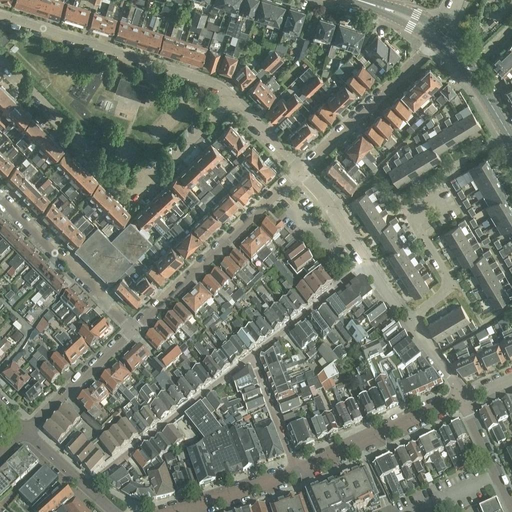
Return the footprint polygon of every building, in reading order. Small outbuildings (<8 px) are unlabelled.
[(27,0),(25,7),(37,11),(40,0),(27,0)] [(40,0),(37,11),(47,15),(52,0),(40,0)] [(59,0),(52,0),(47,15),(58,18),(64,1),(59,0)] [(62,19),(73,23),(79,6),(80,0),(75,0),(74,4),(68,2),(62,19)] [(106,16),(101,32),(111,35),(116,20),(110,18),(116,0),(110,0),(110,3),(109,3),(105,16),(106,16)] [(226,7),(228,0),(215,0),(214,5),(213,4),(209,17),(215,18),(217,12),(219,8),(225,11),(226,7)] [(241,0),(228,0),(226,7),(232,9),(231,11),(237,13),(241,0)] [(258,0),(244,0),(241,12),(239,12),(238,17),(236,23),(232,35),(238,37),(246,14),(253,16),(258,0)] [(261,19),(268,21),(273,3),(263,0),(261,0),(256,17),(256,20),(260,21),(261,19)] [(273,3),(268,21),(274,23),(274,25),(278,27),(279,24),(285,7),(273,3)] [(115,36),(126,40),(136,7),(131,5),(126,21),(121,20),(115,36)] [(79,6),(73,23),(85,27),(90,10),(83,7),(81,7),(80,6),(79,6)] [(126,40),(136,43),(142,26),(137,25),(142,9),(136,7),(126,40)] [(286,53),(288,45),(293,46),(298,31),(304,12),(290,7),(284,27),(279,42),(276,51),(285,53),(286,53)] [(191,23),(203,27),(207,14),(195,10),(191,23)] [(89,28),(101,32),(106,16),(105,16),(94,13),(89,28)] [(329,40),(329,38),(334,23),(320,18),(314,37),(313,42),(319,44),(320,39),(321,39),(321,37),(329,40)] [(159,50),(170,54),(178,28),(180,22),(176,20),(171,36),(165,34),(159,50)] [(152,30),(147,47),(157,50),(163,33),(157,31),(158,28),(157,27),(158,22),(155,21),(154,26),(153,26),(152,30)] [(333,39),(332,41),(327,56),(333,58),(337,45),(339,46),(339,44),(346,46),(351,28),(340,24),(335,39),(333,39)] [(136,43),(147,47),(152,30),(142,26),(136,43)] [(170,54),(181,57),(186,41),(179,39),(182,29),(178,28),(170,54)] [(364,32),(351,28),(346,46),(352,48),(351,50),(357,51),(357,50),(358,50),(364,32)] [(259,42),(262,32),(251,29),(248,39),(259,42)] [(0,37),(0,41),(3,45),(9,38),(4,33),(0,37)] [(309,39),(301,36),(295,55),(303,58),(309,39)] [(366,46),(377,58),(390,45),(385,39),(383,41),(378,36),(366,46)] [(220,70),(232,74),(237,57),(243,40),(238,38),(232,55),(226,53),(220,70)] [(192,43),(186,41),(181,57),(191,61),(197,45),(196,44),(197,40),(193,39),(192,43)] [(197,45),(191,61),(202,64),(207,48),(197,45)] [(390,45),(377,58),(371,63),(378,71),(384,65),(386,67),(399,55),(390,45)] [(205,65),(216,69),(222,52),(210,49),(205,65)] [(276,51),(275,50),(261,63),(268,70),(281,57),(285,53),(276,51)] [(499,57),(497,59),(511,74),(511,69),(511,68),(511,66),(511,61),(504,53),(499,57)] [(511,75),(511,74),(497,59),(495,61),(491,66),(494,70),(497,74),(498,73),(501,77),(506,73),(510,78),(511,75)] [(368,60),(363,65),(366,68),(371,63),(368,60)] [(348,61),(345,64),(344,65),(365,87),(369,83),(371,83),(373,81),(373,79),(374,79),(362,66),(358,70),(348,61)] [(344,65),(345,64),(343,63),(340,67),(350,77),(346,82),(357,94),(358,93),(360,94),(362,91),(362,90),(365,87),(344,65)] [(366,68),(375,78),(380,73),(378,71),(371,63),(366,68)] [(232,76),(242,86),(257,72),(253,68),(251,69),(246,64),(232,76)] [(309,96),(321,84),(323,82),(309,67),(299,76),(307,84),(302,88),(309,96)] [(429,70),(418,81),(430,93),(441,82),(429,70)] [(252,96),(255,100),(276,81),(272,77),(264,84),(260,80),(247,92),(248,92),(247,93),(251,97),(252,96)] [(116,93),(144,102),(149,87),(120,78),(116,93)] [(276,81),(255,100),(258,103),(257,104),(261,108),(262,107),(263,108),(275,96),(272,92),(279,85),(276,81)] [(321,84),(332,96),(327,101),(338,113),(346,105),(331,88),(325,81),(323,83),(323,82),(321,84)] [(418,81),(410,88),(422,100),(430,93),(418,81)] [(335,84),(331,88),(346,105),(355,96),(344,85),(340,89),(335,84)] [(441,90),(449,98),(455,92),(447,84),(441,90)] [(422,100),(410,88),(402,96),(414,108),(422,100)] [(0,101),(0,111),(3,114),(15,101),(8,94),(0,101)] [(436,99),(441,105),(447,100),(441,94),(436,99)] [(289,115),(290,114),(297,107),(301,103),(302,103),(295,96),(286,104),(281,98),(267,112),(268,113),(267,114),(270,118),(271,117),(276,122),(286,112),(289,115)] [(308,97),(305,100),(327,123),(331,119),(332,120),(335,117),(335,116),(335,115),(323,102),(319,107),(308,97)] [(399,98),(390,107),(402,119),(411,111),(399,98)] [(305,100),(302,103),(312,114),(307,118),(319,130),(320,129),(321,130),(324,128),(323,126),(327,123),(305,100)] [(3,114),(11,122),(23,109),(15,101),(3,114)] [(431,103),(428,107),(433,112),(437,109),(431,103)] [(402,119),(390,107),(383,114),(395,126),(402,119)] [(433,112),(428,107),(423,111),(429,116),(433,112)] [(11,122),(4,128),(3,130),(6,134),(14,126),(19,130),(31,118),(23,109),(11,122)] [(455,114),(459,120),(460,119),(470,135),(481,128),(472,113),(463,118),(459,112),(455,114)] [(289,115),(287,117),(308,141),(312,137),(313,138),(317,134),(316,133),(317,132),(305,120),(301,124),(290,114),(289,115)] [(380,116),(372,124),(384,137),(392,129),(380,116)] [(308,141),(287,117),(279,125),(283,129),(287,126),(293,132),(289,136),(300,148),(301,147),(302,148),(306,145),(305,144),(308,141)] [(29,139),(41,127),(33,118),(20,130),(25,135),(16,143),(20,147),(21,147),(29,139)] [(444,120),(448,127),(450,126),(459,141),(470,135),(460,119),(459,120),(452,124),(448,118),(444,120)] [(414,122),(410,126),(414,131),(418,127),(414,122)] [(384,137),(372,124),(364,132),(376,144),(384,137)] [(433,127),(437,133),(439,132),(448,148),(459,141),(450,126),(448,127),(441,131),(438,124),(433,127)] [(224,142),(228,145),(239,135),(231,126),(212,143),(217,148),(224,142)] [(29,139),(36,146),(48,134),(41,127),(29,139)] [(428,139),(432,146),(437,154),(448,148),(439,132),(437,133),(430,137),(427,131),(422,134),(426,140),(428,139)] [(36,146),(44,154),(56,142),(48,134),(36,146)] [(362,134),(353,142),(376,167),(377,166),(373,162),(376,159),(368,150),(373,145),(362,134)] [(239,135),(228,145),(237,155),(248,144),(240,136),(239,135)] [(391,136),(386,140),(392,145),(396,142),(391,136)] [(392,145),(386,140),(383,143),(389,149),(392,145)] [(56,142),(44,154),(52,162),(64,150),(56,142)] [(376,167),(353,142),(345,150),(356,161),(360,157),(373,170),(376,167)] [(415,147),(419,153),(421,152),(430,168),(441,161),(437,154),(432,146),(423,151),(420,144),(415,147)] [(211,145),(203,153),(214,165),(215,164),(223,157),(211,145)] [(0,162),(13,150),(10,146),(6,151),(5,150),(2,153),(0,151),(0,162)] [(240,160),(252,172),(263,161),(252,148),(243,157),(243,156),(242,157),(239,155),(237,157),(240,160)] [(13,150),(0,162),(0,175),(2,177),(14,165),(8,160),(16,152),(13,150)] [(49,176),(53,180),(74,158),(66,151),(54,163),(58,167),(49,176)] [(404,154),(408,160),(410,159),(419,174),(430,168),(421,152),(419,153),(413,157),(409,151),(404,154)] [(41,157),(38,153),(32,159),(36,163),(41,157)] [(203,153),(194,161),(206,173),(211,168),(220,177),(223,174),(217,168),(218,167),(215,164),(214,165),(203,153)] [(349,156),(340,164),(343,167),(342,167),(343,167),(343,168),(352,159),(349,156)] [(45,160),(41,157),(36,163),(39,166),(45,160)] [(393,160),(397,166),(399,165),(409,180),(419,174),(410,159),(408,160),(402,164),(398,157),(393,160)] [(66,175),(70,179),(82,167),(74,158),(53,180),(57,184),(66,175)] [(322,172),(329,180),(343,167),(342,167),(343,167),(340,164),(335,159),(322,172)] [(468,170),(473,180),(491,169),(486,160),(468,170)] [(194,161),(187,168),(206,187),(209,184),(202,177),(206,173),(194,161)] [(263,161),(252,172),(255,176),(258,173),(266,181),(274,173),(263,161)] [(5,180),(13,188),(25,176),(34,167),(30,163),(21,172),(17,168),(5,180)] [(329,180),(336,187),(357,167),(358,168),(359,166),(356,163),(347,171),(343,168),(343,167),(329,180)] [(399,165),(397,166),(391,170),(387,164),(383,167),(387,173),(388,172),(397,187),(409,180),(399,165)] [(217,168),(223,174),(226,171),(220,165),(218,167),(217,168)] [(25,176),(13,188),(21,196),(33,184),(28,179),(38,170),(34,167),(25,176)] [(65,192),(68,195),(75,189),(78,187),(77,186),(90,174),(82,167),(70,179),(74,183),(70,186),(71,186),(65,192)] [(357,167),(336,187),(345,196),(358,183),(354,178),(361,171),(358,168),(357,167)] [(187,168),(179,175),(190,188),(195,183),(202,191),(206,187),(187,168)] [(473,180),(479,188),(496,178),(491,169),(473,180)] [(251,194),(239,182),(229,172),(226,175),(235,185),(230,190),(242,203),(244,202),(245,202),(247,200),(247,198),(251,194)] [(249,172),(239,182),(251,194),(256,189),(258,190),(260,188),(260,186),(261,185),(249,172)] [(77,186),(78,187),(86,195),(98,182),(90,174),(77,186)] [(189,189),(177,177),(169,185),(180,197),(185,193),(194,201),(197,198),(189,189)] [(479,188),(484,197),(501,187),(496,178),(479,188)] [(33,184),(21,196),(29,204),(51,183),(52,182),(49,179),(38,189),(33,184)] [(51,183),(29,204),(37,213),(50,201),(44,195),(53,186),(51,183)] [(95,204),(107,192),(99,184),(87,196),(95,204)] [(167,186),(159,194),(170,207),(173,210),(177,206),(174,203),(179,198),(167,186)] [(351,203),(358,214),(373,204),(372,202),(368,195),(374,191),(371,187),(364,192),(366,193),(351,203)] [(484,197),(489,205),(489,206),(503,197),(507,195),(501,187),(484,197)] [(68,195),(69,195),(68,195),(72,199),(78,193),(75,189),(68,195)] [(107,192),(95,204),(98,207),(103,212),(115,199),(107,192)] [(228,193),(220,201),(232,213),(240,205),(228,193)] [(40,216),(49,224),(70,203),(67,199),(62,194),(59,197),(64,202),(61,206),(58,209),(52,203),(40,216)] [(151,202),(163,214),(170,207),(159,194),(151,202)] [(485,207),(491,216),(508,206),(503,197),(489,206),(489,205),(485,207)] [(358,214),(365,224),(380,215),(379,212),(375,206),(381,202),(378,198),(372,202),(373,204),(358,214)] [(104,227),(123,207),(115,199),(103,212),(108,217),(100,224),(103,227),(104,227)] [(202,201),(198,204),(204,210),(208,207),(202,201)] [(232,213),(220,201),(212,209),(223,221),(232,213)] [(168,229),(168,230),(169,229),(159,217),(163,214),(151,202),(143,209),(165,232),(168,229)] [(49,224),(57,232),(69,220),(64,215),(73,206),(70,203),(49,224)] [(89,203),(82,210),(86,214),(92,207),(89,203)] [(491,216),(496,225),(511,215),(511,212),(508,206),(491,216)] [(92,207),(86,214),(89,216),(95,210),(92,207)] [(110,236),(108,238),(111,241),(118,234),(115,231),(114,232),(110,228),(114,224),(118,228),(131,215),(123,207),(104,227),(103,227),(102,229),(110,236)] [(372,235),(376,233),(387,225),(382,217),(388,213),(385,208),(379,212),(380,215),(365,224),(372,235)] [(162,235),(165,232),(143,209),(135,216),(147,229),(152,224),(162,235)] [(209,211),(201,219),(212,232),(221,223),(209,211)] [(57,232),(65,240),(86,219),(82,215),(73,224),(69,220),(57,232)] [(501,234),(510,229),(511,227),(511,215),(496,225),(501,234)] [(376,233),(382,243),(398,233),(396,231),(392,225),(398,221),(395,217),(389,221),(390,223),(387,225),(376,233)] [(86,219),(65,240),(73,248),(85,236),(81,231),(89,223),(86,219)] [(212,232),(201,219),(193,227),(205,239),(212,232)] [(261,230),(272,241),(279,235),(285,241),(289,237),(279,226),(278,227),(271,220),(267,224),(265,224),(262,227),(262,228),(261,230)] [(444,235),(450,246),(466,237),(464,234),(460,228),(467,224),(464,220),(458,224),(459,226),(444,235)] [(0,236),(8,228),(1,221),(0,221),(0,236)] [(134,262),(137,258),(149,247),(152,243),(155,241),(150,236),(151,235),(143,227),(139,231),(130,222),(118,234),(111,241),(108,238),(97,227),(75,250),(106,281),(107,280),(111,284),(119,276),(134,262)] [(176,223),(172,227),(193,250),(198,245),(199,246),(201,244),(201,242),(202,241),(191,230),(187,234),(176,223)] [(172,227),(169,229),(168,230),(172,234),(179,241),(174,246),(185,257),(186,256),(188,257),(190,255),(190,253),(193,250),(172,227)] [(382,243),(389,254),(405,244),(403,242),(399,236),(405,232),(402,227),(396,231),(398,233),(382,243)] [(474,229),(478,236),(482,233),(478,227),(474,229)] [(0,251),(16,236),(8,228),(0,236),(0,238),(3,241),(0,243),(0,251)] [(254,236),(249,241),(267,259),(270,255),(264,248),(270,243),(259,231),(258,232),(257,231),(254,234),(254,236)] [(450,246),(457,257),(472,248),(471,245),(467,239),(473,235),(471,231),(464,234),(466,237),(450,246)] [(14,252),(23,243),(16,236),(0,251),(0,256),(1,257),(10,248),(14,252)] [(488,237),(481,240),(483,245),(490,240),(488,237)] [(386,256),(393,266),(408,257),(407,255),(403,249),(412,242),(409,238),(403,242),(405,244),(389,254),(386,256)] [(498,239),(493,242),(497,248),(502,246),(498,239)] [(249,241),(240,250),(251,261),(256,256),(263,262),(267,259),(249,241)] [(285,248),(289,253),(298,246),(294,241),(285,248)] [(463,268),(469,265),(468,264),(479,258),(478,258),(474,250),(480,246),(477,242),(471,245),(472,248),(457,257),(463,268)] [(12,269),(30,250),(23,243),(14,252),(18,256),(9,265),(12,269)] [(152,243),(149,247),(158,256),(161,253),(152,243)] [(312,261),(305,253),(299,245),(298,246),(289,253),(284,257),(289,263),(290,265),(296,273),(304,267),(306,265),(309,263),(312,261)] [(163,248),(160,251),(161,253),(163,255),(175,267),(183,259),(171,247),(167,251),(163,248)] [(499,250),(503,257),(507,255),(503,248),(499,250)] [(25,263),(29,267),(38,258),(30,250),(12,269),(16,272),(25,263)] [(468,264),(469,265),(475,275),(490,266),(489,264),(485,257),(491,254),(489,250),(482,254),(483,255),(478,258),(479,258),(468,264)] [(393,266),(400,277),(415,267),(414,266),(409,259),(416,255),(413,251),(407,255),(408,257),(393,266)] [(233,256),(228,260),(250,283),(251,283),(254,280),(244,269),(249,265),(237,252),(236,254),(235,253),(232,256),(233,256)] [(175,267),(163,255),(155,262),(167,274),(175,267)] [(24,280),(27,283),(45,265),(38,258),(29,267),(32,271),(24,280)] [(137,258),(134,262),(140,268),(143,265),(137,258)] [(250,283),(228,260),(225,264),(224,263),(221,266),(222,267),(221,268),(232,280),(236,276),(246,287),(250,291),(254,287),(251,283),(250,283)] [(475,275),(481,286),(497,277),(496,275),(492,268),(498,265),(495,260),(489,264),(490,266),(475,275)] [(400,277),(407,288),(422,278),(421,276),(417,270),(423,266),(420,261),(414,266),(415,267),(400,277)] [(164,279),(164,278),(165,277),(153,264),(145,272),(156,285),(161,281),(162,281),(164,279)] [(39,278),(43,282),(52,273),(45,265),(27,283),(31,287),(39,278)] [(213,274),(210,278),(229,299),(233,295),(227,289),(228,288),(226,286),(230,282),(218,270),(217,271),(216,270),(213,274)] [(307,306),(316,299),(324,293),(332,287),(320,271),(312,278),(304,284),(301,286),(296,291),(307,306)] [(481,286),(488,297),(503,288),(502,286),(498,280),(504,276),(502,271),(496,275),(497,277),(481,286)] [(422,278),(407,288),(414,299),(429,289),(423,280),(430,276),(427,272),(421,276),(422,278)] [(38,295),(42,298),(60,280),(52,273),(43,282),(47,286),(38,295)] [(135,282),(147,294),(147,293),(149,294),(153,290),(152,289),(155,286),(144,274),(135,282)] [(112,287),(122,297),(132,288),(128,284),(122,278),(112,287)] [(226,302),(226,301),(229,299),(210,278),(206,281),(205,281),(202,284),(203,285),(202,286),(213,298),(218,293),(226,302)] [(60,280),(42,298),(45,302),(54,293),(58,297),(68,288),(60,280)] [(350,287),(350,288),(362,303),(369,311),(373,308),(373,307),(378,303),(375,301),(370,305),(366,299),(372,295),(360,281),(360,280),(359,280),(350,287)] [(503,288),(488,297),(494,308),(510,299),(505,290),(511,287),(508,282),(502,286),(503,288)] [(289,296),(285,299),(297,314),(305,307),(286,283),(282,286),(289,296)] [(132,288),(122,297),(132,308),(142,298),(132,288)] [(191,296),(202,309),(210,317),(214,313),(209,308),(206,306),(211,300),(199,288),(191,296)] [(350,288),(343,294),(354,309),(362,303),(350,288)] [(64,305),(67,308),(78,298),(71,291),(61,302),(52,311),(55,314),(64,305)] [(335,299),(334,300),(346,315),(351,311),(355,316),(354,316),(357,320),(361,317),(358,313),(354,309),(343,294),(335,300),(335,299)] [(194,316),(202,309),(191,296),(183,304),(194,316)] [(270,311),(269,312),(281,327),(289,320),(277,305),(273,308),(264,296),(260,299),(270,311)] [(70,311),(73,314),(84,304),(78,298),(67,308),(58,317),(61,320),(70,311)] [(281,327),(269,312),(265,315),(263,312),(264,311),(254,299),(250,302),(262,317),(274,332),(281,327)] [(297,314),(285,299),(278,304),(290,319),(297,314)] [(334,300),(326,306),(346,331),(350,328),(342,318),(346,315),(334,300)] [(73,314),(73,315),(64,324),(67,327),(76,317),(80,321),(90,310),(84,304),(73,314)] [(389,317),(379,305),(356,323),(359,327),(362,325),(361,324),(366,321),(372,330),(389,317)] [(176,310),(172,314),(197,341),(201,337),(187,323),(192,318),(180,306),(179,307),(178,306),(175,310),(176,310)] [(326,306),(318,313),(329,328),(334,324),(341,334),(346,331),(326,306)] [(461,306),(449,313),(458,328),(461,327),(467,323),(471,329),(475,327),(471,320),(470,321),(461,306)] [(249,311),(244,315),(252,325),(253,326),(254,326),(265,339),(272,333),(262,320),(258,323),(249,311)] [(87,328),(86,328),(98,340),(98,339),(109,329),(91,312),(81,322),(82,322),(87,328)] [(449,313),(439,319),(448,334),(449,333),(456,329),(460,336),(464,333),(461,327),(458,328),(449,313)] [(48,314),(32,330),(38,336),(48,327),(48,326),(54,320),(48,314)] [(197,341),(172,314),(169,317),(168,316),(164,320),(165,321),(164,322),(176,334),(180,329),(193,344),(197,341)] [(308,320),(308,321),(323,340),(328,336),(331,341),(332,341),(335,344),(337,342),(331,334),(316,314),(308,320)] [(23,319),(27,324),(32,320),(28,315),(23,319)] [(250,327),(244,332),(255,347),(264,340),(253,326),(252,325),(244,315),(241,317),(250,327)] [(214,317),(203,324),(206,329),(217,322),(214,317)] [(0,338),(1,339),(11,322),(5,318),(0,326),(0,338)] [(448,334),(439,319),(427,326),(436,341),(445,336),(449,342),(453,340),(449,333),(448,334)] [(82,322),(78,326),(83,331),(78,336),(90,348),(98,340),(86,328),(87,328),(82,322)] [(237,337),(249,352),(255,347),(244,332),(236,322),(231,326),(238,336),(237,337)] [(13,327),(18,332),(21,328),(16,323),(13,327)] [(305,323),(297,329),(309,345),(309,344),(313,350),(315,348),(314,347),(315,346),(312,342),(317,338),(305,323)] [(386,343),(401,332),(395,324),(392,326),(391,324),(385,329),(387,330),(380,335),(378,332),(368,340),(359,327),(356,323),(350,328),(346,331),(358,346),(361,352),(377,345),(377,344),(385,342),(386,343)] [(157,328),(153,332),(170,350),(173,347),(176,345),(172,341),(172,342),(170,340),(173,336),(162,324),(161,325),(160,324),(156,327),(157,328)] [(313,357),(316,354),(314,350),(313,350),(309,344),(309,345),(297,329),(289,335),(301,351),(307,347),(310,351),(309,352),(313,357)] [(511,354),(511,340),(507,329),(502,331),(505,339),(500,342),(506,357),(511,354)] [(146,338),(145,339),(157,352),(162,347),(167,352),(163,356),(161,355),(156,359),(165,369),(181,355),(177,351),(174,348),(173,347),(170,350),(153,332),(149,335),(149,334),(145,337),(146,338)] [(224,348),(221,350),(232,365),(239,360),(222,338),(218,332),(214,335),(224,348)] [(392,351),(407,340),(401,332),(386,343),(385,342),(377,344),(377,345),(380,352),(388,346),(392,351)] [(59,337),(79,358),(88,350),(76,338),(71,343),(63,334),(59,337)] [(226,335),(222,338),(239,360),(247,353),(236,338),(231,342),(226,335)] [(79,358),(59,337),(58,336),(54,339),(64,350),(59,354),(71,366),(79,358)] [(489,337),(484,339),(494,362),(505,357),(498,342),(492,345),(489,337)] [(494,362),(484,339),(479,342),(482,350),(477,352),(483,367),(494,362)] [(406,369),(420,357),(408,341),(393,352),(393,353),(385,359),(382,356),(380,352),(377,345),(361,352),(366,364),(370,373),(375,383),(386,378),(394,396),(400,394),(396,385),(401,383),(405,381),(400,370),(405,368),(406,369)] [(260,360),(262,366),(280,359),(285,357),(279,343),(261,357),(260,360)] [(203,365),(214,379),(221,374),(203,351),(204,351),(198,344),(194,348),(205,363),(203,365)] [(314,350),(316,354),(318,353),(330,368),(338,362),(326,347),(325,348),(322,344),(314,350)] [(184,345),(177,351),(181,355),(187,349),(184,345)] [(138,346),(130,354),(140,366),(141,365),(149,357),(138,346)] [(42,347),(37,352),(42,358),(48,364),(50,363),(61,375),(69,368),(53,351),(49,355),(42,347)] [(203,351),(221,374),(229,367),(219,353),(215,356),(209,347),(204,351),(203,351)] [(342,347),(333,353),(339,361),(347,355),(342,347)] [(466,347),(461,349),(472,372),(482,368),(475,353),(469,355),(466,347)] [(472,372),(461,349),(456,352),(459,360),(451,364),(461,377),(472,372)] [(140,366),(130,354),(121,362),(132,373),(137,368),(142,373),(142,374),(149,382),(153,378),(146,370),(141,365),(140,366)] [(13,360),(17,364),(22,358),(19,355),(13,360)] [(51,385),(59,377),(48,365),(48,364),(42,358),(37,363),(34,359),(28,364),(36,372),(38,374),(40,373),(51,385)] [(423,373),(430,391),(442,385),(421,358),(418,361),(423,373)] [(165,369),(156,359),(151,363),(161,373),(165,369)] [(262,366),(266,376),(283,369),(293,365),(291,360),(282,364),(280,359),(262,366)] [(184,364),(181,366),(187,374),(188,373),(190,375),(185,379),(196,393),(203,388),(192,374),(184,364)] [(266,376),(269,385),(287,378),(285,372),(294,368),(297,367),(296,364),(293,365),(283,369),(266,376)] [(1,377),(9,385),(21,373),(12,365),(1,377)] [(119,365),(110,373),(122,386),(131,377),(119,365)] [(409,368),(421,395),(430,391),(423,373),(418,376),(413,365),(409,368)] [(193,373),(192,374),(203,388),(211,381),(199,367),(192,372),(193,373)] [(235,387),(254,378),(250,369),(247,368),(246,368),(231,380),(233,384),(228,386),(229,390),(235,387)] [(405,381),(412,399),(421,395),(409,368),(406,370),(410,379),(405,381)] [(173,375),(180,384),(176,386),(187,400),(195,394),(184,381),(177,371),(173,375)] [(296,383),(312,378),(310,371),(300,374),(301,376),(294,378),(296,383)] [(21,373),(9,385),(18,393),(29,380),(21,373)] [(130,403),(130,404),(133,401),(133,400),(134,399),(131,396),(122,386),(110,373),(100,382),(112,396),(118,390),(130,403)] [(359,379),(375,415),(385,411),(377,392),(371,395),(367,386),(375,383),(370,373),(359,379)] [(38,374),(32,380),(33,380),(32,381),(34,384),(21,395),(25,399),(24,401),(28,405),(29,404),(30,405),(43,393),(38,388),(45,381),(38,374)] [(357,385),(363,398),(358,400),(366,419),(375,415),(359,379),(358,377),(353,379),(356,385),(357,385)] [(254,378),(235,387),(237,394),(257,387),(254,378)] [(269,385),(273,394),(295,385),(294,383),(290,385),(287,378),(269,385)] [(386,378),(375,383),(387,410),(398,405),(394,396),(386,378)] [(167,394),(178,408),(185,401),(175,388),(168,379),(164,381),(171,391),(167,394)] [(405,381),(401,383),(396,385),(397,388),(400,394),(404,403),(412,399),(405,381)] [(145,403),(151,411),(152,410),(161,421),(169,415),(152,393),(148,388),(142,382),(140,384),(146,389),(139,396),(145,403)] [(97,385),(87,394),(113,421),(113,420),(99,406),(109,397),(97,385)] [(295,385),(273,394),(276,403),(294,396),(291,389),(296,387),(295,385)] [(214,394),(216,397),(224,393),(224,392),(225,392),(223,390),(224,390),(222,388),(214,394)] [(242,400),(224,407),(226,410),(235,407),(236,407),(244,404),(261,397),(258,388),(240,395),(242,400)] [(155,390),(152,393),(169,415),(176,409),(165,394),(161,397),(155,390)] [(296,398),(277,405),(281,415),(300,407),(297,400),(301,398),(302,400),(312,397),(310,392),(302,395),(296,397),(296,398)] [(216,397),(220,401),(228,398),(224,393),(216,397)] [(113,421),(87,394),(77,403),(89,415),(87,416),(95,423),(97,426),(100,428),(102,431),(113,421)] [(216,412),(220,408),(223,406),(220,401),(216,397),(214,394),(206,400),(216,412)] [(343,395),(339,397),(353,425),(362,421),(353,402),(347,405),(343,395)] [(265,406),(261,397),(244,404),(236,407),(237,411),(245,408),(247,413),(265,406)] [(353,425),(339,397),(336,398),(340,408),(335,411),(343,430),(353,425)] [(320,398),(313,401),(314,403),(315,403),(327,437),(330,435),(337,432),(330,415),(327,416),(320,398)] [(502,403),(511,423),(511,424),(511,425),(511,400),(511,398),(502,403)] [(133,401),(130,404),(150,430),(158,423),(149,412),(151,411),(145,403),(139,408),(133,401)] [(205,401),(185,417),(205,442),(206,441),(227,429),(221,421),(216,424),(210,417),(215,413),(205,401)] [(314,403),(308,406),(314,422),(311,423),(318,441),(325,438),(327,437),(315,403),(314,403)] [(150,430),(130,404),(121,412),(126,419),(129,416),(133,420),(131,421),(142,436),(150,430)] [(498,426),(508,448),(511,446),(511,439),(508,431),(506,432),(502,422),(508,420),(500,404),(490,408),(498,424),(497,425),(498,426)] [(43,432),(58,445),(65,437),(73,429),(80,421),(66,407),(58,416),(51,423),(43,432)] [(508,448),(498,426),(497,427),(488,409),(479,414),(488,432),(491,430),(498,444),(501,442),(505,450),(508,448)] [(251,423),(266,417),(264,410),(248,416),(251,423)] [(293,419),(291,413),(291,412),(281,416),(284,423),(293,419)] [(306,422),(301,424),(300,422),(301,421),(299,415),(294,417),(295,420),(296,420),(298,425),(296,426),(304,447),(314,443),(306,422)] [(254,427),(268,462),(284,456),(270,420),(254,427)] [(99,442),(112,458),(121,451),(129,445),(138,438),(126,422),(117,429),(108,435),(99,442)] [(456,444),(461,454),(467,466),(467,467),(473,464),(476,462),(474,457),(470,459),(467,454),(461,441),(467,439),(459,423),(449,428),(456,443),(456,444)] [(228,433),(243,472),(265,463),(253,433),(251,426),(240,430),(240,429),(228,433)] [(296,426),(287,430),(295,451),(304,447),(296,426)] [(172,427),(162,435),(172,448),(177,455),(190,450),(172,427)] [(227,429),(206,441),(205,442),(202,444),(215,482),(243,472),(227,430),(227,429)] [(467,466),(461,454),(453,457),(449,448),(455,445),(448,429),(438,434),(445,450),(451,463),(455,471),(467,466)] [(75,434),(69,441),(73,444),(66,452),(74,460),(82,467),(90,475),(103,460),(95,453),(88,445),(75,434)] [(436,435),(427,439),(439,465),(443,464),(438,453),(443,451),(436,435)] [(154,441),(165,455),(172,450),(161,436),(160,436),(154,441)] [(439,465),(427,439),(416,444),(424,460),(429,458),(432,465),(433,465),(438,475),(442,473),(439,465)] [(148,446),(159,460),(165,455),(154,441),(149,445),(148,446)] [(202,444),(187,453),(199,487),(215,482),(202,444)] [(423,472),(418,462),(422,460),(415,445),(405,449),(412,465),(413,465),(417,475),(423,472)] [(140,452),(153,469),(161,463),(159,460),(148,446),(140,452)] [(24,450),(6,467),(20,481),(38,464),(24,450)] [(401,471),(404,478),(409,476),(405,469),(412,466),(404,450),(394,455),(401,471)] [(132,483),(118,492),(130,499),(141,503),(141,502),(156,500),(147,475),(154,470),(140,452),(133,458),(143,470),(145,476),(146,480),(135,483),(134,486),(132,484),(132,483)] [(164,457),(166,464),(176,461),(173,454),(164,457)] [(391,456),(382,461),(395,489),(399,487),(393,474),(398,471),(391,456)] [(395,489),(382,461),(373,465),(380,481),(385,478),(392,496),(397,494),(395,489)] [(178,468),(179,471),(186,492),(196,488),(190,471),(183,474),(182,471),(185,470),(182,463),(177,465),(178,468)] [(154,471),(154,470),(147,475),(156,500),(174,495),(164,465),(154,471)] [(6,467),(0,472),(0,500),(20,481),(6,467)] [(105,484),(110,487),(125,475),(120,468),(104,480),(104,484),(105,484)] [(179,471),(178,468),(174,469),(176,476),(171,478),(177,495),(186,492),(179,471)] [(7,509),(10,511),(19,511),(27,504),(31,509),(58,482),(45,469),(19,496),(7,509)] [(322,488),(306,495),(313,511),(349,511),(352,511),(353,511),(373,504),(373,502),(377,500),(365,471),(360,473),(360,472),(339,481),(340,482),(336,483),(336,482),(325,487),(325,488),(322,489),(322,488)] [(110,487),(118,492),(132,483),(140,478),(135,474),(132,476),(134,477),(130,480),(125,475),(110,487)] [(418,478),(422,487),(427,485),(423,476),(418,478)] [(405,481),(410,492),(414,490),(409,479),(405,481)] [(58,511),(74,498),(63,487),(35,511),(58,511)] [(275,507),(270,509),(271,511),(305,511),(301,498),(296,500),(296,499),(275,506),(275,507)] [(64,509),(63,509),(65,511),(87,511),(83,507),(81,508),(75,500),(64,509)] [(500,511),(499,508),(500,508),(499,506),(498,503),(497,502),(496,502),(479,510),(479,511),(500,511)]
